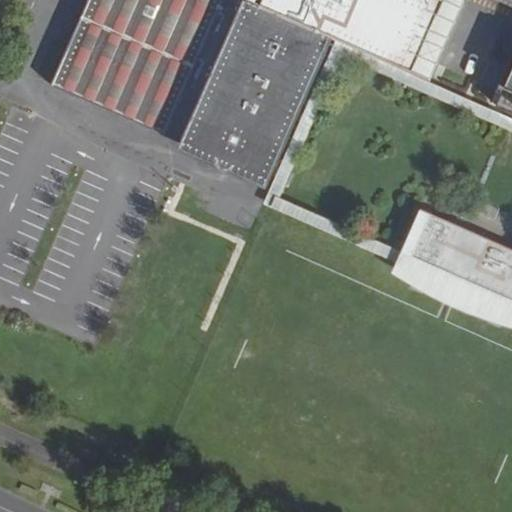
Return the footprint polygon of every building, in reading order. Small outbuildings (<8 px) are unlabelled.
[(84,0),(75,22),(232,90),(233,88),(255,98),(253,101),(287,116),(325,31),(424,75),(457,0),(84,0)] [(232,90),(75,22),(48,83),(178,140),(175,147),(199,158),(242,177),(258,183),(287,116),(253,101),(255,98),(233,88),(232,90)] [(511,46),(487,102),(511,113),(511,46)] [(331,164),(312,207),(389,240),(380,261),(401,274),(443,295),(481,310),(511,318),(511,317),(511,127),(333,51),(291,146),(331,164)] [(288,145),(269,188),(312,207),(331,164),(288,145)]
